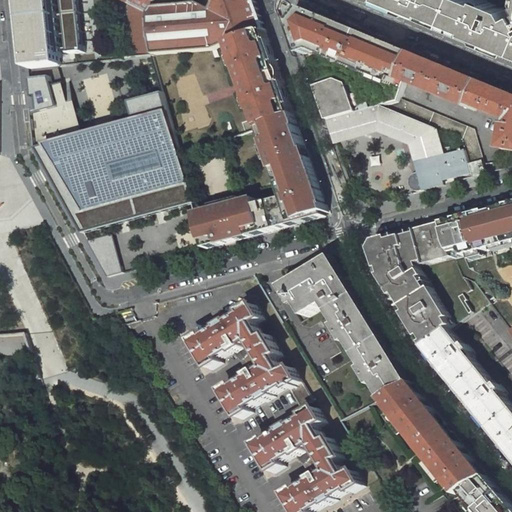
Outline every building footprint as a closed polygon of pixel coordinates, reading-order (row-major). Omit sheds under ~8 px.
[(22,0),(30,69),(62,66),(61,55),(86,53),(80,0),(22,0)] [(123,0),(131,3),(153,14),(160,0),(123,0)] [(156,54),(216,49),(234,43),(263,32),(267,31),(256,0),(219,0),(219,1),(214,10),(201,4),(169,6),(169,3),(161,0),(160,0),(153,14),(156,54)] [(476,37),(511,51),(511,16),(508,9),(503,7),(502,9),(496,6),(496,4),(490,2),(487,3),(478,0),(386,0),(405,8),(476,37)] [(153,14),(131,3),(135,57),(156,54),(153,14)] [(297,25),(330,121),(374,108),(383,106),(399,102),(400,99),(406,82),(417,56),(400,49),(351,29),(308,11),(297,25)] [(243,70),(254,100),(252,101),(257,114),(259,114),(260,117),(264,129),(292,118),(288,105),(292,103),(285,83),(281,84),(274,64),(278,63),(270,41),(266,42),(263,32),(234,43),(238,56),(237,56),(242,70),(243,70)] [(511,95),(452,70),(417,56),(406,82),(420,88),(421,86),(426,88),(425,90),(457,103),(458,102),(463,104),(462,105),(476,111),(477,108),(511,122),(511,127),(511,128),(508,152),(511,152),(511,95)] [(274,64),(281,84),(285,83),(278,63),(274,64)] [(85,234),(196,203),(183,153),(166,92),(131,102),(136,121),(78,136),(77,130),(82,129),(75,101),(68,103),(64,84),(53,86),(51,77),(31,79),(33,98),(37,97),(39,110),(34,111),(38,149),(56,181),(74,176),(76,185),(69,188),(77,220),(85,234)] [(476,130),(400,99),(399,102),(383,106),(439,129),(465,140),(468,151),(471,165),(484,162),(476,130)] [(297,116),(292,103),(288,105),(292,118),(297,116)] [(447,156),(439,129),(383,106),(374,108),(330,121),(338,143),(381,131),(415,144),(422,173),(416,174),(414,176),(411,179),(411,182),(411,183),(411,186),(413,189),(415,191),(418,192),(420,192),(445,185),(444,181),(474,173),(471,165),(468,151),(447,156)] [(208,250),(290,228),(331,213),(297,116),(292,118),(264,129),(270,146),(266,147),(271,161),(275,160),(288,198),(259,206),(257,200),(243,204),(241,199),(213,207),(214,212),(199,216),(205,238),(208,250)] [(511,160),(509,161),(485,165),(487,174),(511,167),(511,160)] [(484,162),(471,165),(474,173),(475,177),(487,174),(485,165),(484,162)] [(509,247),(511,246),(511,205),(446,224),(452,248),(453,247),(457,258),(459,261),(470,258),(472,262),(485,259),(484,254),(490,252),(495,251),(509,247)] [(399,300),(412,321),(420,316),(424,322),(416,327),(429,348),(444,337),(453,330),(459,325),(423,268),(457,258),(453,247),(452,248),(446,224),(398,237),(402,250),(396,252),(393,238),(386,240),(388,243),(382,245),(379,250),(381,256),(378,257),(385,277),(399,300)] [(125,273),(114,235),(94,240),(97,255),(109,277),(125,273)] [(398,237),(393,238),(396,252),(402,250),(398,237)] [(335,263),(293,290),(310,318),(329,306),(353,344),(387,399),(388,398),(411,386),(396,363),(370,319),(346,281),(335,263)] [(208,335),(196,342),(213,370),(225,363),(223,360),(235,353),(237,351),(239,354),(247,348),(246,346),(253,342),(256,346),(268,366),(270,369),(263,374),(262,371),(253,377),(254,379),(252,380),(240,388),(238,384),(226,391),(244,420),(255,413),(253,410),(267,401),(268,403),(277,397),(276,396),(291,387),(303,408),(315,401),(295,368),(290,372),(282,359),(287,357),(272,333),(268,335),(260,323),(266,320),(257,305),(245,312),(247,315),(233,324),(232,322),(223,328),(224,329),(210,338),(208,335)] [(416,327),(424,322),(420,316),(412,321),(416,327)] [(444,337),(429,348),(483,415),(511,450),(511,403),(506,396),(509,394),(501,384),(498,386),(473,356),(476,354),(468,344),(465,346),(453,330),(444,337)] [(247,348),(239,354),(237,351),(235,353),(237,357),(239,356),(243,360),(256,346),(253,342),(246,346),(247,348)] [(268,366),(248,369),(249,374),(248,375),(252,380),(254,379),(253,377),(262,371),(263,374),(270,369),(268,366)] [(451,436),(443,426),(447,423),(424,395),(420,398),(411,386),(388,398),(400,414),(397,417),(412,436),(416,433),(423,443),(431,452),(439,462),(435,465),(449,484),(454,481),(458,486),(454,489),(457,493),(460,496),(461,498),(462,498),(487,482),(484,478),(474,465),(478,462),(455,433),(451,436)] [(384,401),(397,417),(400,414),(388,398),(387,399),(384,401)] [(271,438),(259,445),(276,474),(288,467),(286,464),(297,457),(300,455),(302,457),(310,452),(309,450),(316,445),(319,450),(330,469),(333,473),(326,477),(324,475),(316,480),(317,482),(313,485),(303,491),(301,488),(289,495),(299,511),(318,511),(330,505),(331,506),(340,501),(339,499),(354,490),(356,494),(367,487),(358,472),(353,475),(345,463),(350,460),(335,436),(331,439),(323,427),(329,423),(320,409),(308,416),(310,419),(296,427),(295,426),(286,431),(287,433),(273,442),(271,438)] [(423,443),(416,433),(412,436),(420,445),(423,443)] [(310,452),(302,457),(300,455),(297,457),(299,461),(301,460),(305,463),(319,450),(316,445),(309,450),(310,452)] [(439,462),(431,452),(427,455),(435,465),(439,462)] [(316,480),(324,475),(326,477),(333,473),(330,469),(311,474),(313,478),(311,479),(313,485),(317,482),(316,480)] [(511,511),(511,501),(492,479),(487,482),(462,498),(471,511),(511,511)]
